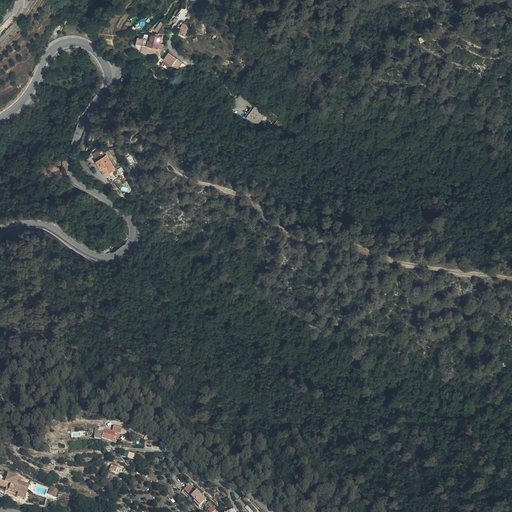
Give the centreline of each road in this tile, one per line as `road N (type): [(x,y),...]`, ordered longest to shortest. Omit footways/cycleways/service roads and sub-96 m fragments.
road 1 (tertiary): [(0,118),(31,92),(53,48),(89,45),(103,59),(106,83),(71,164),(135,228),(130,247),(108,259),(92,258),(39,225),(0,230)]
road 2 (residential): [(158,447),(268,511)]
